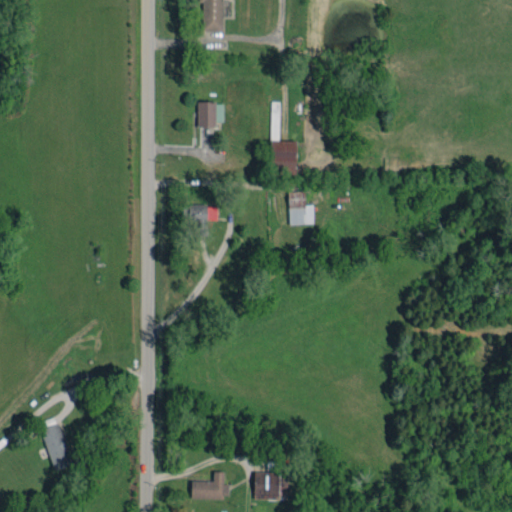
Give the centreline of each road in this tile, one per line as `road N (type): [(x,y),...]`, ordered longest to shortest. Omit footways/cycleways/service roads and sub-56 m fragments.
road 1 (tertiary): [(147,511),(149,0)]
road 2 (residential): [(149,57),(281,37),(326,42),(373,3)]
